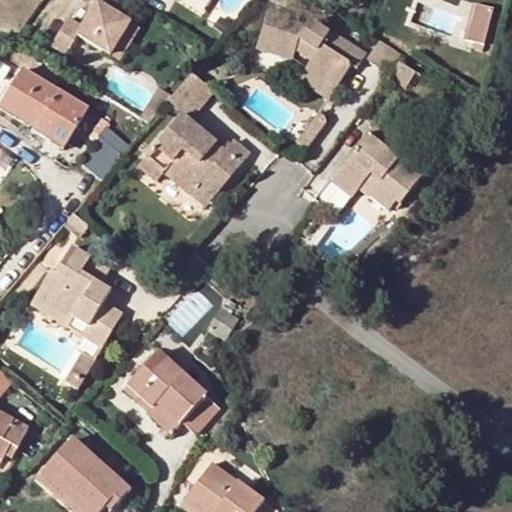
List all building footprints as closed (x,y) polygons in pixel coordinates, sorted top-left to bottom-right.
[(115,14),(119,8),(105,0),(99,0),(98,3),(115,14)] [(349,0),(357,11),(371,0),(349,0)] [(78,37),(111,57),(132,24),(115,14),(98,3),(83,28),(69,19),(52,47),(67,56),(78,37)] [(471,4),(462,41),(484,47),(493,10),(471,4)] [(312,61),(307,70),(335,89),(349,67),(357,71),(367,58),(331,34),(329,37),(308,22),(303,29),(289,25),(290,20),(269,13),(256,49),(292,62),(296,52),(312,61)] [(132,24),(111,57),(119,62),(139,29),(132,24)] [(415,76),(400,64),(388,79),(403,91),(415,76)] [(335,89),(307,70),(300,79),(328,100),(335,89)] [(20,72),(2,103),(38,126),(34,133),(62,151),(85,113),(20,72)] [(212,95),(190,77),(177,91),(199,110),(212,95)] [(140,118),(149,124),(166,103),(172,97),(158,89),(156,93),(142,114),(140,118)] [(199,110),(177,91),(166,103),(185,120),(188,123),(199,110)] [(229,99),(236,104),(242,97),(235,91),(229,99)] [(38,126),(2,103),(0,106),(0,111),(34,133),(38,126)] [(317,114),(296,145),(305,151),(326,124),(324,118),(317,114)] [(214,145),(188,123),(185,120),(142,170),(159,185),(167,176),(189,194),(197,185),(213,199),(249,156),(232,143),(228,148),(223,153),(214,145)] [(105,179),(130,142),(107,128),(83,165),(105,179)] [(391,159),(394,156),(397,151),(367,129),(360,138),(391,159)] [(418,174),(394,156),(391,159),(360,138),(315,201),(335,216),(354,189),(357,185),(368,192),(365,197),(384,211),(391,200),(397,204),(418,174)] [(219,140),(214,145),(223,153),(228,148),(219,140)] [(205,208),(213,199),(197,185),(189,194),(205,208)] [(354,189),(365,197),(368,192),(357,185),(354,189)] [(89,229),(73,214),(63,227),(79,241),(89,229)] [(95,283),(100,287),(109,269),(70,247),(54,273),(51,271),(35,296),(72,319),(73,316),(77,311),(91,319),(87,325),(81,336),(100,347),(122,314),(103,303),(88,294),(95,283)] [(110,293),(100,287),(95,283),(88,294),(103,303),(110,293)] [(185,334),(214,303),(198,288),(169,318),(185,334)] [(66,327),(72,319),(35,296),(30,304),(66,327)] [(73,316),(87,325),(91,319),(77,311),(73,316)] [(207,333),(223,344),(237,323),(222,312),(207,333)] [(158,354),(127,389),(152,411),(156,407),(179,427),(181,425),(195,438),(220,410),(158,354)] [(82,355),(64,384),(78,392),(96,362),(82,355)] [(0,399),(13,384),(0,373),(0,399)] [(152,411),(127,389),(122,394),(170,437),(179,427),(156,407),(152,411)] [(0,465),(4,459),(10,448),(16,452),(26,431),(0,417),(0,465)] [(71,443),(41,478),(80,511),(103,511),(104,511),(112,511),(129,494),(71,443)] [(10,448),(4,459),(10,462),(16,452),(10,448)] [(211,465),(182,505),(191,511),(273,511),(211,465)] [(103,511),(80,511),(41,478),(36,483),(68,511),(104,511),(103,511)]
